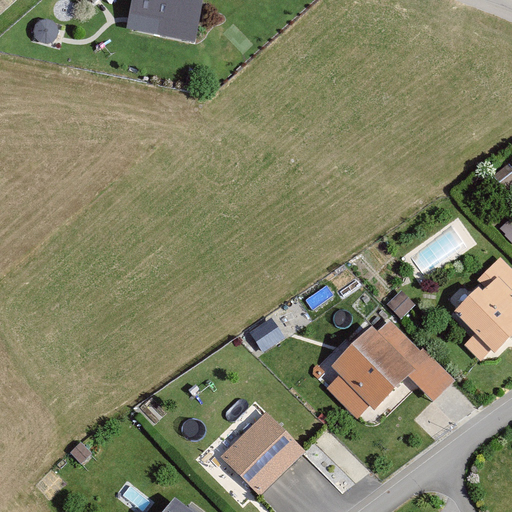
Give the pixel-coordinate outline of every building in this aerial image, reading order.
[(220,0),(151,0),(144,32),(211,46),(220,0)] [(511,264),(495,247),(450,305),(495,353),(511,334),(511,264)] [(385,310),(316,365),(364,413),(410,372),(434,395),(452,376),(385,310)] [(251,332),(265,350),(285,336),(270,317),(251,332)] [(305,446),(263,405),(219,448),(258,492),(305,446)] [(195,511),(165,494),(152,511),(195,511)]
